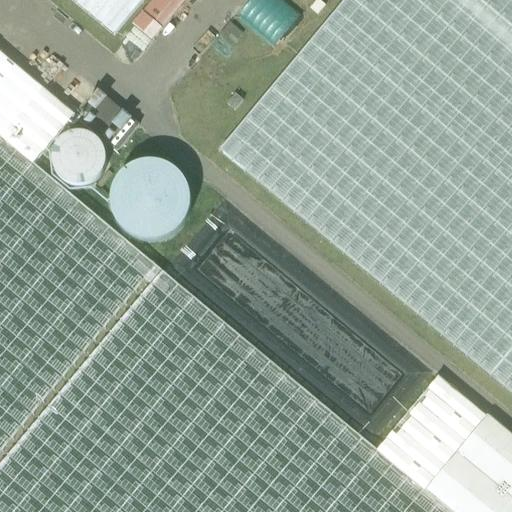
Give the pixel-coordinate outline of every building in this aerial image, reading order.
[(73,0),(115,35),(144,0),(73,0)] [(151,42),(186,0),(152,0),(131,25),(151,42)] [(511,394),(511,0),(345,0),(220,151),(511,394)] [(251,0),(238,16),(275,47),(301,16),(281,0),(251,0)] [(151,285),(162,272),(33,165),(74,116),(0,53),(0,454),(145,280),(151,285)] [(76,120),(117,152),(140,124),(98,91),(76,120)] [(235,112),(243,101),(234,95),(226,105),(235,112)] [(363,440),(162,272),(151,285),(0,466),(0,511),(449,511),(426,492),(487,418),(439,378),(378,452),(363,440)] [(426,492),(449,511),(511,511),(511,437),(488,417),(487,418),(426,492)]
